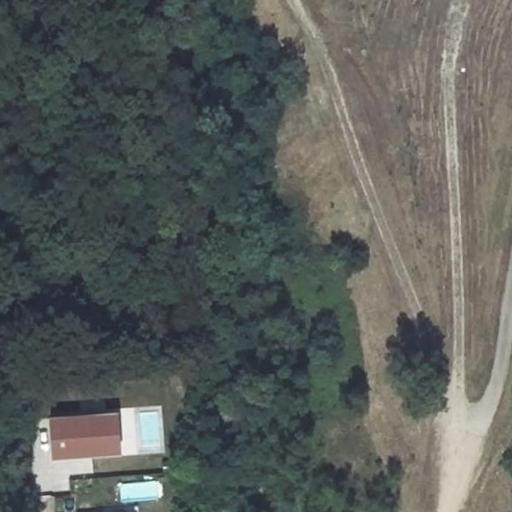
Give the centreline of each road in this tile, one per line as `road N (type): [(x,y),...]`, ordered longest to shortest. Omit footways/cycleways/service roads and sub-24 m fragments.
road 1 (track): [(444,511),(455,461),(459,241),(446,67),(463,0)]
road 2 (track): [(455,461),(440,377),(288,0)]
road 3 (track): [(455,461),(483,417),(499,370),(511,279)]
